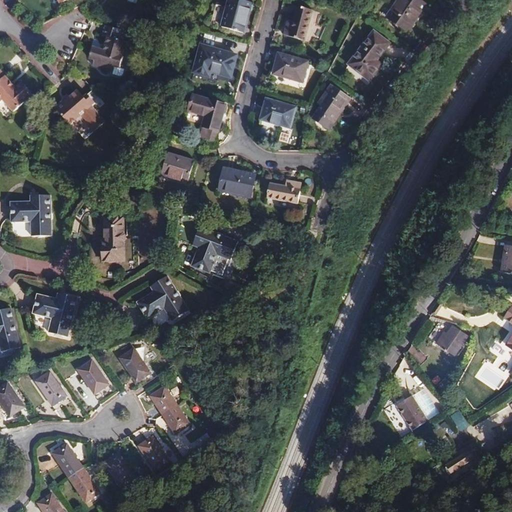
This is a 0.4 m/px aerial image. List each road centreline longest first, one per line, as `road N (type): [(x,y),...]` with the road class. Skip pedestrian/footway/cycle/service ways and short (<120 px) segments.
road 1 (residential): [(320,511),(336,460),(391,354),(460,250),(511,148)]
road 2 (residential): [(341,167),(270,160),(241,137),(240,112),(271,0)]
road 3 (residential): [(341,167),(464,0)]
road 4 (residential): [(8,263),(64,273),(110,298),(168,265)]
